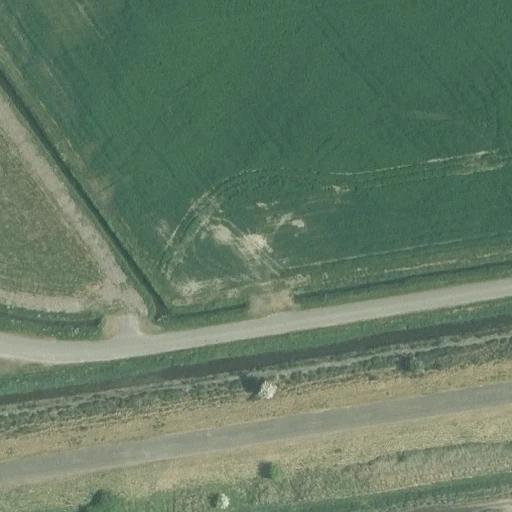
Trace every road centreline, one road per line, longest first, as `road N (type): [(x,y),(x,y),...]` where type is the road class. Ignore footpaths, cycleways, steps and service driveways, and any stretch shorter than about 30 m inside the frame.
road 1 (unclassified): [(0,343),(69,357),(511,289)]
road 2 (unclassified): [(0,474),(511,392)]
